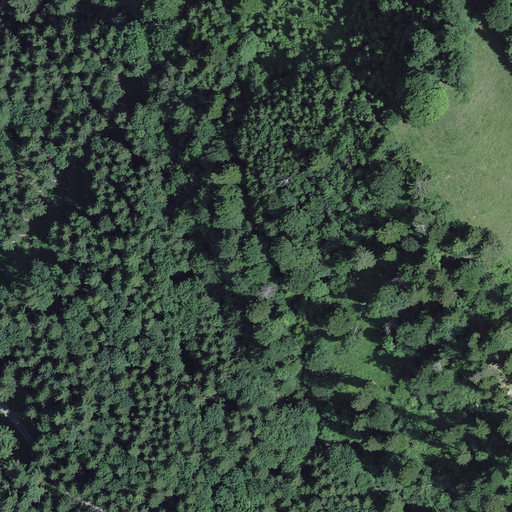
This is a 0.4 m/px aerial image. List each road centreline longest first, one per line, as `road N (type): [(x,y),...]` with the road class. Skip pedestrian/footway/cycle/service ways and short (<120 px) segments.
road 1 (track): [(413,511),(330,455),(271,388),(179,211),(151,54),(159,30),(203,0)]
road 2 (track): [(99,511),(45,486),(0,408)]
